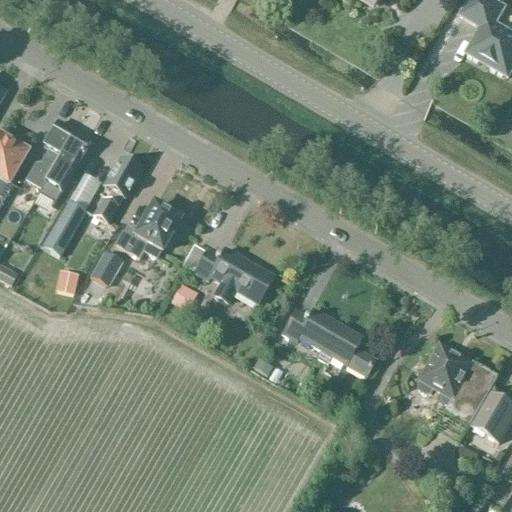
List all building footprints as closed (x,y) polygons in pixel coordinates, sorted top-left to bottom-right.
[(362,0),(379,10),(384,0),(362,0)] [(465,58),(509,84),(511,78),(511,36),(496,27),(506,11),(486,0),(471,0),(459,20),(480,32),(465,58)] [(35,168),(25,186),(41,194),(75,136),(59,127),(58,127),(43,153),(47,155),(40,168),(35,168)] [(41,194),(37,201),(53,210),(74,175),(73,175),(76,170),(91,146),(75,136),(41,194)] [(0,196),(2,193),(9,197),(30,161),(0,143),(0,196)] [(123,204),(124,205),(141,175),(121,163),(104,193),(111,197),(106,205),(103,203),(93,221),(108,230),(123,204)] [(68,207),(42,252),(60,263),(87,217),(68,207)] [(157,265),(160,259),(179,225),(154,210),(138,238),(127,232),(115,252),(139,266),(144,258),(157,265)] [(236,299),(256,311),(273,283),(225,254),(220,262),(207,255),(192,278),(208,288),(210,284),(219,289),(212,301),(228,311),(236,299)] [(108,292),(122,268),(103,257),(89,282),(108,292)] [(0,284),(12,291),(18,279),(0,268),(0,284)] [(60,280),(56,295),(75,299),(78,284),(60,280)] [(186,317),(197,298),(181,289),(170,308),(186,317)] [(331,363),(365,383),(375,366),(355,354),(362,343),(313,315),(308,323),(295,315),(281,339),(297,348),(299,345),(320,356),(316,362),(327,368),(331,363)] [(199,325),(189,319),(182,331),(192,337),(199,325)] [(476,369),(441,348),(417,390),(418,394),(426,399),(432,398),(434,394),(441,399),(437,404),(449,411),(445,417),(470,432),(499,382),(476,369)] [(259,365),(254,374),(266,381),(271,372),(259,365)] [(473,434),(499,449),(511,426),(511,411),(493,400),(473,434)] [(497,454),(493,462),(501,466),(505,459),(497,454)]
